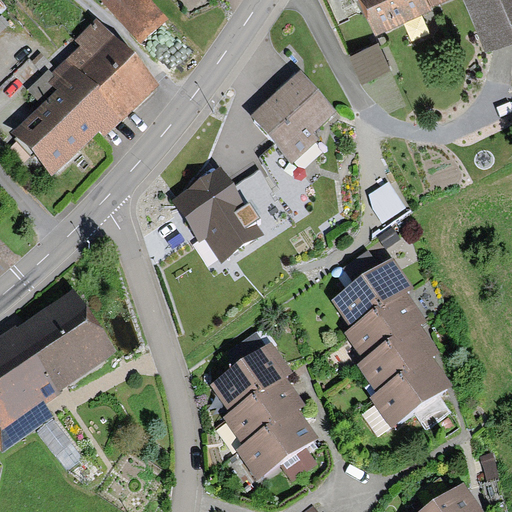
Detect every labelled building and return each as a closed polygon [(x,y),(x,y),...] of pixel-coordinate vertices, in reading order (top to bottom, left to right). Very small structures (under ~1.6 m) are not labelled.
[(165,78),(194,52),(147,0),(101,0),(98,3),(165,78)] [(350,0),(324,0),(335,22),(356,12),(350,0)] [(511,0),(366,0),(375,20),(423,0),(466,0),(484,42),(511,30),(511,0)] [(8,136),(46,175),(142,82),(104,43),(8,136)] [(403,108),(374,43),(350,53),(379,119),(403,108)] [(327,117),(292,78),(250,117),(285,155),(327,117)] [(221,181),(181,210),(219,264),(260,235),(221,181)] [(392,182),(368,197),(385,224),(409,209),(392,182)] [(350,329),(403,290),(384,264),(373,271),(362,256),(345,271),(354,286),(330,303),(350,329)] [(362,362),(418,322),(398,294),(343,335),(362,362)] [(106,355),(66,296),(0,340),(0,429),(7,439),(32,422),(64,470),(78,461),(38,401),(106,355)] [(377,393),(430,354),(411,328),(358,367),(377,393)] [(232,370),(210,387),(230,414),(284,374),(254,334),(223,357),(232,370)] [(443,385),(425,359),(372,398),(390,423),(408,410),(424,432),(448,415),(432,393),(443,385)] [(276,380),(221,421),(243,450),(298,410),(276,380)] [(236,456),(253,480),(267,470),(280,487),(310,465),(298,448),(311,439),(293,414),(236,456)] [(472,511),(456,490),(445,497),(434,483),(417,497),(425,511),(472,511)]
